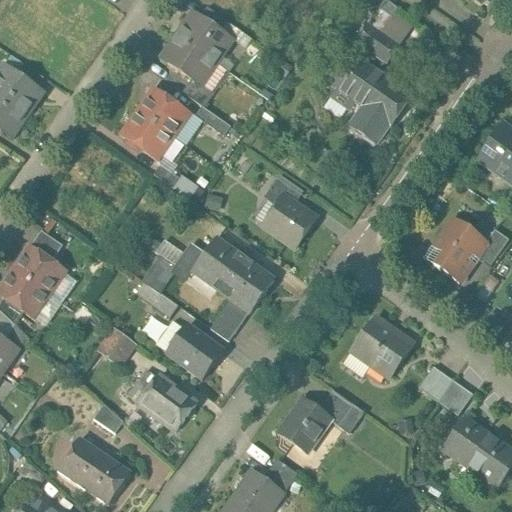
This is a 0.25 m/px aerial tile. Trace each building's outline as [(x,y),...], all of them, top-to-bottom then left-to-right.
[(277,0),(276,0),(257,25),(270,35),(289,9),(277,0)] [(398,11),(385,1),(379,10),(391,19),(398,11)] [(227,24),(207,10),(200,20),(220,33),(227,24)] [(200,20),(193,15),(177,38),(217,66),(233,43),(220,33),(200,20)] [(397,49),(377,35),(376,36),(365,29),(357,41),(368,48),(367,50),(387,64),(397,49)] [(296,44),(281,33),(272,46),(286,57),(296,44)] [(217,66),(177,38),(162,61),(191,82),(201,89),(202,88),(217,66)] [(409,98),(358,62),(347,78),(329,64),(319,78),(363,109),(350,127),(376,146),(389,128),(390,129),(411,99),(409,98)] [(5,63),(0,70),(0,95),(34,119),(51,94),(5,63)] [(201,89),(191,82),(182,95),(202,109),(211,95),(202,88),(201,89)] [(189,117),(154,92),(138,115),(173,140),(189,117)] [(34,119),(0,95),(0,129),(18,141),(34,119)] [(221,122),(202,109),(195,119),(214,132),(221,122)] [(173,140),(138,115),(122,138),(157,163),(173,140)] [(511,132),(503,126),(477,162),(511,186),(511,132)] [(180,181),(160,168),(154,177),(173,191),(180,181)] [(301,196),(277,180),(264,199),(276,208),(283,198),(295,206),(301,196)] [(295,206),(283,198),(276,208),(263,228),(295,251),(316,221),(295,206)] [(487,244),(455,221),(435,249),(443,255),(434,268),(459,285),(473,265),(470,263),(473,258),(476,260),(477,260),(488,244),(487,244)] [(508,242),(495,232),(487,244),(488,244),(477,260),(489,269),(508,242)] [(63,248),(41,234),(30,250),(51,265),(63,248)] [(274,282),(216,241),(206,256),(192,246),(178,264),(231,302),(249,315),(250,315),(274,282)] [(51,265),(30,250),(14,273),(48,297),(64,274),(51,265)] [(160,259),(143,284),(160,296),(177,270),(165,261),(160,259)] [(48,297),(14,273),(0,292),(0,297),(4,300),(24,314),(32,320),(48,297)] [(489,277),(475,296),(485,303),(499,283),(489,277)] [(160,296),(143,284),(136,295),(170,320),(178,308),(160,296)] [(24,314),(4,300),(0,306),(0,314),(15,327),(24,314)] [(231,302),(210,331),(229,344),(249,315),(231,302)] [(15,327),(0,314),(0,372),(2,374),(18,351),(15,349),(5,342),(15,327)] [(413,346),(376,319),(351,354),(389,380),(413,346)] [(15,327),(5,342),(15,349),(23,336),(15,327)] [(222,354),(187,328),(167,355),(203,381),(222,354)] [(134,347),(115,332),(99,353),(119,368),(134,347)] [(434,369),(418,390),(438,404),(453,383),(434,369)] [(196,405),(159,378),(138,406),(175,434),(196,405)] [(453,383),(438,404),(458,418),(473,397),(453,383)] [(354,408),(333,393),(319,413),(332,422),(331,423),(339,429),(354,408)] [(303,401),(278,436),(307,456),(331,423),(332,422),(319,413),(303,401)] [(123,424),(104,407),(93,422),(115,436),(123,424)] [(511,469),(511,454),(465,421),(443,452),(497,490),(511,469)] [(131,475),(80,441),(57,473),(108,507),(131,475)] [(298,476),(277,461),(263,481),(284,496),(298,476)] [(26,464),(18,474),(25,479),(33,469),(26,464)] [(252,473),(223,511),(272,511),(284,496),(263,481),(252,473)] [(52,511),(34,499),(25,511),(52,511)]
